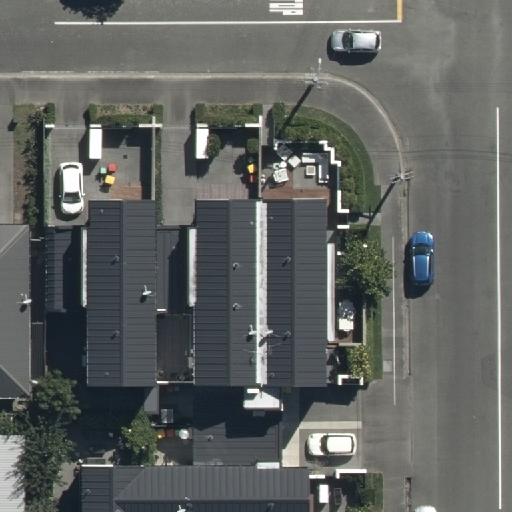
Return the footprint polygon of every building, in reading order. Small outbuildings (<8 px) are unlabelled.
[(190,306),(191,371),(321,371),(321,325),(329,325),(329,231),(321,231),(321,185),(193,185),(193,213),(182,213),(183,222),(156,222),(156,303),(169,303),(169,306),(190,306)] [(86,316),(86,382),(153,382),(153,194),(87,194),(87,231),(49,231),(49,316),(86,316)] [(25,218),(0,218),(0,391),(27,392),(25,218)] [(189,451),(80,450),(78,511),(304,511),(305,454),(275,454),(276,378),(190,377),(189,451)] [(0,511),(22,511),(21,426),(0,425),(0,511)]
